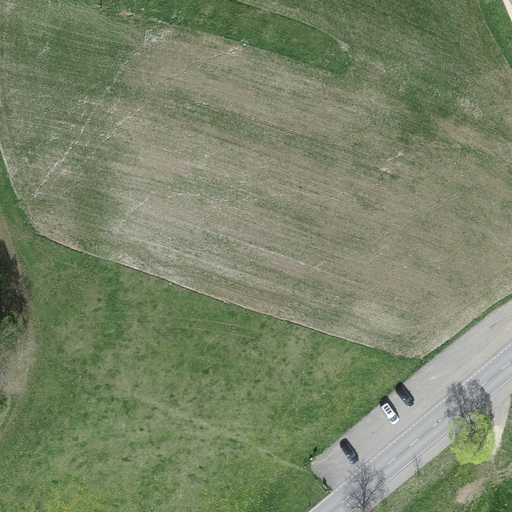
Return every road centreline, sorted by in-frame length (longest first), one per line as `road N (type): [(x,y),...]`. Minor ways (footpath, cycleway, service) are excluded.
road 1 (tertiary): [(511,360),(321,511)]
road 2 (track): [(31,350),(0,228)]
